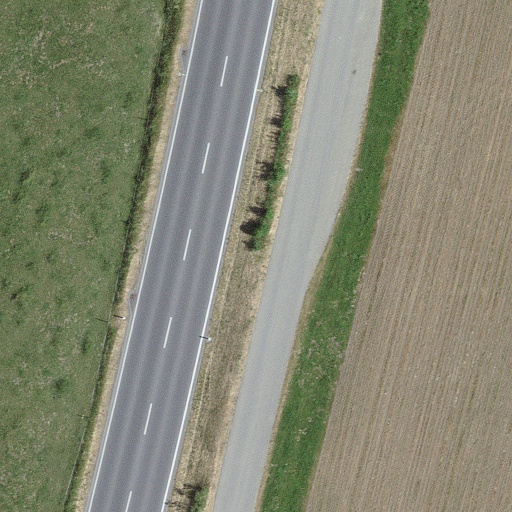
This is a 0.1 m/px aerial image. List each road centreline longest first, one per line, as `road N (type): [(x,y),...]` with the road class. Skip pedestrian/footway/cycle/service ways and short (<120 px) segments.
road 1 (secondary): [(116,511),(233,0)]
road 2 (track): [(342,0),(228,511)]
